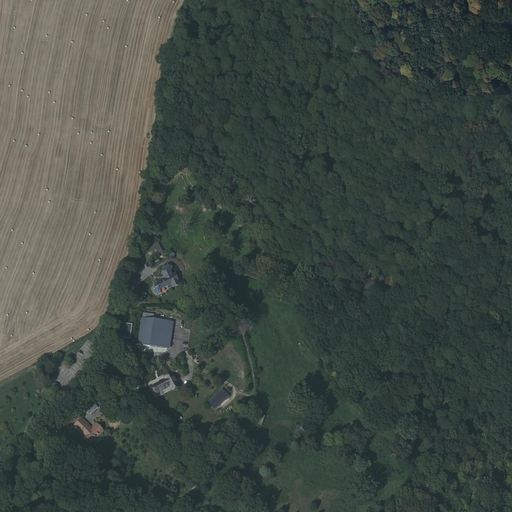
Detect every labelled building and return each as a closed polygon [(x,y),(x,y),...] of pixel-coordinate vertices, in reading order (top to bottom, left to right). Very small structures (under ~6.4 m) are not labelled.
[(155,245),(156,248),(158,251),(161,255),(165,253),(159,243),(155,245)] [(158,251),(153,254),(151,255),(154,261),(162,257),(161,255),(158,251)] [(176,276),(159,284),(155,286),(156,288),(155,289),(159,296),(162,295),(161,291),(161,290),(162,291),(172,286),(174,290),(180,287),(176,276)] [(158,350),(161,324),(149,322),(145,348),(158,350)] [(176,326),(161,324),(158,350),(172,352),(176,326)] [(125,342),(137,343),(139,328),(127,327),(125,342)] [(173,374),(166,377),(168,381),(155,388),(159,395),(172,388),(173,392),(180,388),(173,374)] [(229,396),(222,388),(207,402),(214,409),(229,396)] [(266,418),(261,416),(258,426),(263,427),(266,418)] [(84,420),(77,427),(85,436),(83,437),(91,446),(105,434),(97,425),(92,430),(84,420)]
